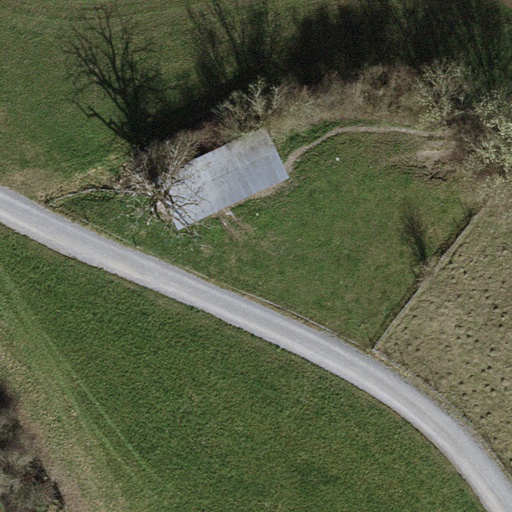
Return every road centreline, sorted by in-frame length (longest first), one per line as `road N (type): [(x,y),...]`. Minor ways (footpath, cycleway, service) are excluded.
road 1 (track): [(0,202),(387,387),(468,456),(511,511)]
road 2 (track): [(0,196),(201,134)]
